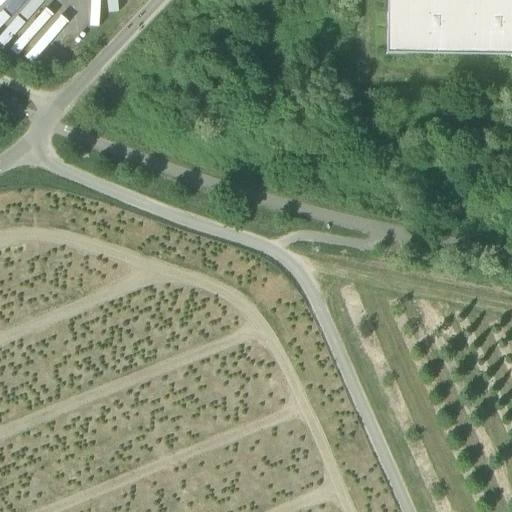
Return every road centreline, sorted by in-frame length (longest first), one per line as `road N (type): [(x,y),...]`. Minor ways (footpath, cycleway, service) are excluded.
road 1 (track): [(406,511),(296,264),(270,247)]
road 2 (track): [(270,247),(65,176),(26,149)]
road 3 (residential): [(159,0),(45,126)]
